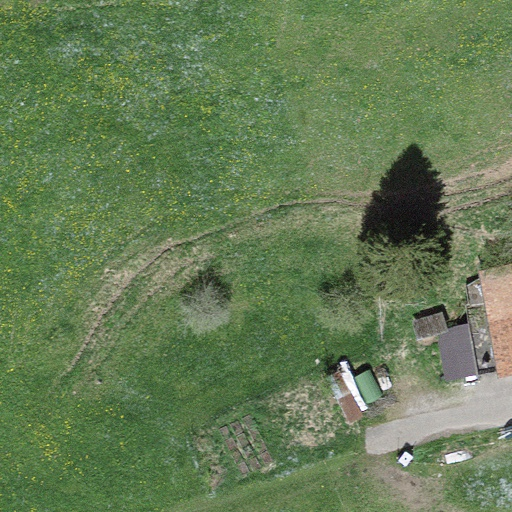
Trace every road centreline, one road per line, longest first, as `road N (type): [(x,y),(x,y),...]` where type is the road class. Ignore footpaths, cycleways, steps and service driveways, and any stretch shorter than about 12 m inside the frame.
road 1 (track): [(172,511),(395,434)]
road 2 (track): [(511,406),(395,434)]
